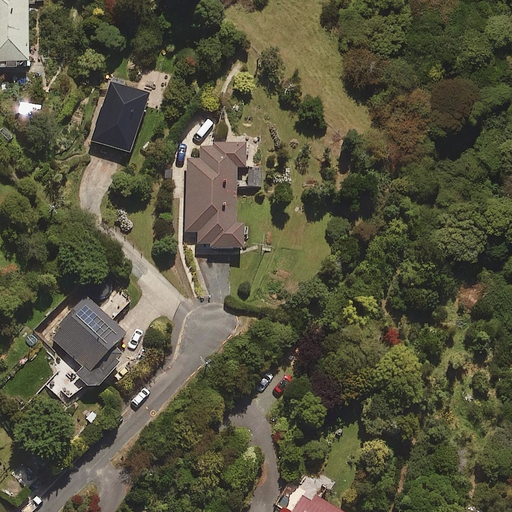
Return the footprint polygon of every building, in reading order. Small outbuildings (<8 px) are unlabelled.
[(0,0),(0,70),(28,70),(29,5),(43,6),(42,0),(0,0)] [(152,99),(112,85),(91,142),(131,157),(152,99)] [(259,172),(246,172),(247,148),(201,147),(201,163),(188,163),(186,236),(199,236),(199,252),(244,253),(245,229),(236,229),(237,191),(258,191),(259,172)] [(89,392),(98,393),(126,362),(123,359),(135,347),(111,325),(123,312),(110,300),(99,312),(87,300),(50,340),(82,369),(74,378),(89,392)] [(41,480),(22,461),(9,475),(28,493),(41,480)] [(274,506),(283,511),(332,511),(319,502),(328,488),(308,474),(295,494),(286,488),(274,506)]
